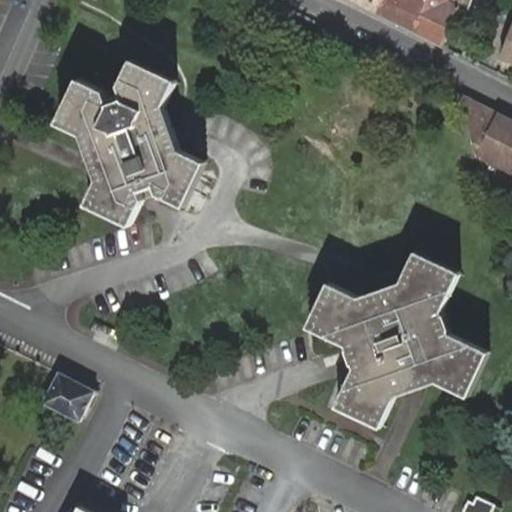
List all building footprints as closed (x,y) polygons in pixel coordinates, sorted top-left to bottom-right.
[(350,0),(376,11),(380,0),(350,0)] [(380,0),(376,11),(416,33),(429,0),(380,0)] [(429,0),(416,33),(444,47),(459,9),(464,11),(468,0),(429,0)] [(511,28),(501,58),(511,60),(511,28)] [(187,152),(170,105),(182,81),(138,60),(125,86),(128,94),(112,100),(109,91),(82,79),(62,123),(86,134),(103,181),(91,206),(136,227),(148,202),(144,193),(160,187),(163,195),(190,208),(211,163),(187,152)] [(476,145),(483,162),(511,173),(511,118),(464,95),(476,145)] [(489,353),(450,335),(449,331),(451,330),(445,315),(443,316),(442,313),(461,273),(416,251),(401,283),(358,298),(327,283),(306,328),(346,346),(347,350),(345,350),(354,370),(335,408),(380,430),(395,398),(437,384),(468,398),(489,353)] [(84,421),(98,392),(63,375),(49,403),(84,421)] [(493,511),(496,506),(478,497),(475,504),(469,501),(464,511),(493,511)]
